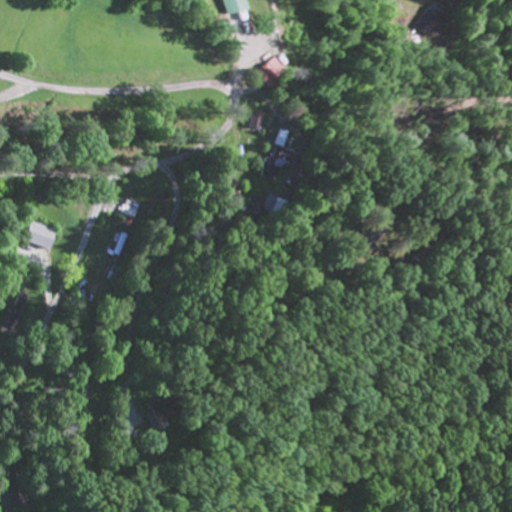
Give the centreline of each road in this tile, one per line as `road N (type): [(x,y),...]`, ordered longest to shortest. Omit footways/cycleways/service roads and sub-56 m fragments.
road 1 (residential): [(0,75),(89,95),(214,88),(231,103),(230,119),(198,147),(112,179),(0,174)]
road 2 (residential): [(0,405),(112,179)]
